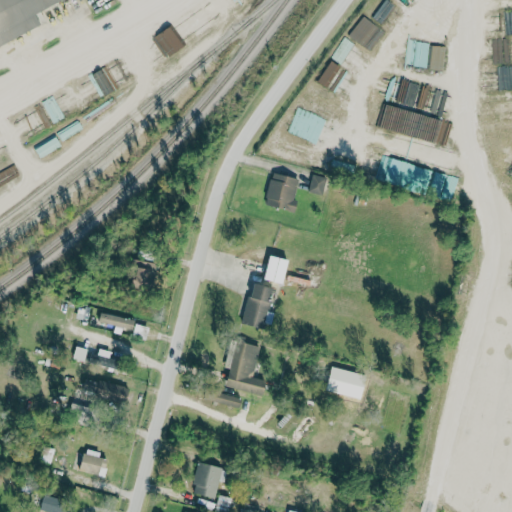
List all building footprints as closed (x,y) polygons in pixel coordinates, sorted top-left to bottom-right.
[(0,0),(0,45),(44,26),(37,10),(59,0),(0,0)] [(249,2),(247,0),(208,0),(171,23),(179,37),(183,35),(187,40),(249,2)] [(382,30),(363,16),(349,35),(368,49),(382,30)] [(155,36),(168,57),(185,47),(171,26),(155,36)] [(442,71),(446,47),(434,45),(430,69),(442,71)] [(336,93),(350,73),(332,61),(318,81),(336,93)] [(314,111),(300,105),(288,131),(303,137),(314,111)] [(62,146),(57,137),(36,149),(41,158),(62,146)] [(265,205),(295,212),(298,200),(294,199),(299,178),(273,172),(265,205)] [(323,195),(328,178),(313,174),(308,191),(323,195)] [(266,279),(284,284),(291,260),(272,256),(266,279)] [(157,262),(136,261),(135,288),(156,289),(157,262)] [(275,289),(255,283),(243,323),(264,329),(275,289)] [(134,330),(136,321),(102,312),(99,321),(134,330)] [(147,340),(151,328),(137,323),(133,336),(147,340)] [(225,368),(231,369),(227,387),(265,395),(268,381),(254,378),(261,346),(231,340),(225,368)] [(86,361),(89,349),(77,346),(74,359),(86,361)] [(117,369),(120,355),(100,350),(99,355),(90,353),(88,363),(117,369)] [(128,388),(85,377),(81,393),(124,404),(128,388)] [(214,402),(241,407),(243,397),(216,392),(214,402)] [(106,476),(109,460),(99,458),(101,452),(85,449),(81,471),(106,476)] [(224,469),(201,462),(192,492),(215,499),(224,469)] [(504,511),(511,498),(511,481),(479,465),(468,486),(456,479),(444,501),(464,511),(504,511)] [(55,511),(61,511),(65,500),(45,495),(41,508),(55,511)]
